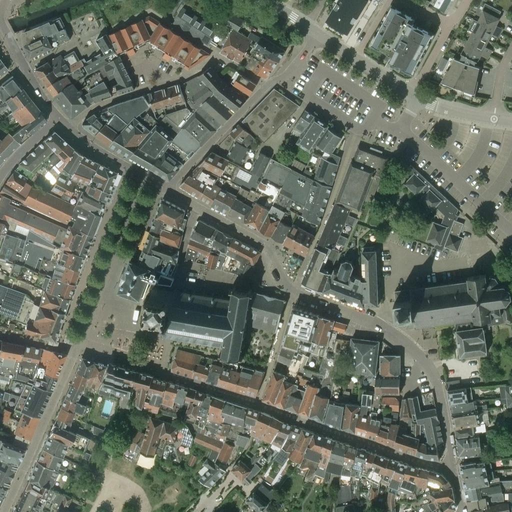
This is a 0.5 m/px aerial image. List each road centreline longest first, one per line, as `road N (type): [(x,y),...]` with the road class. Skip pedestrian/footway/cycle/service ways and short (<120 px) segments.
road 1 (residential): [(293,294),(377,323),(428,362),(461,511)]
road 2 (residential): [(168,191),(319,36)]
road 3 (residential): [(4,511),(78,345)]
road 4 (residential): [(78,345),(143,177)]
road 5 (residential): [(68,127),(97,105),(190,75),(217,55)]
road 6 (residential): [(168,191),(268,248),(293,294)]
